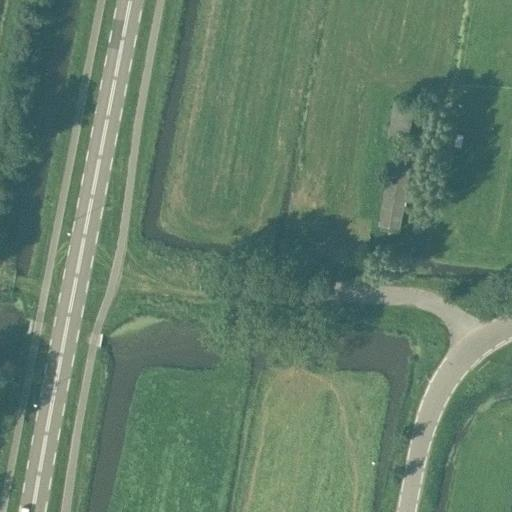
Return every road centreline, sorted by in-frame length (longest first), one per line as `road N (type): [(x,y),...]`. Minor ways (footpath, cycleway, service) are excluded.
road 1 (secondary): [(34,511),(130,0)]
road 2 (unclassified): [(474,344),(430,302),(205,281)]
road 3 (unclassified): [(474,344),(431,402),(408,511)]
